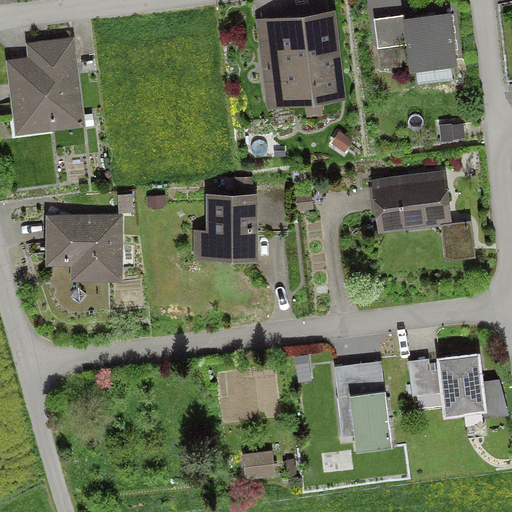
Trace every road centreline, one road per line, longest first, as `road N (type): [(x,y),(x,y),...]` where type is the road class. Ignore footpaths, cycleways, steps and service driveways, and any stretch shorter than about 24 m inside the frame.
road 1 (residential): [(508,302),(77,351),(27,364)]
road 2 (residential): [(476,0),(508,302)]
road 3 (residential): [(27,364),(67,511)]
